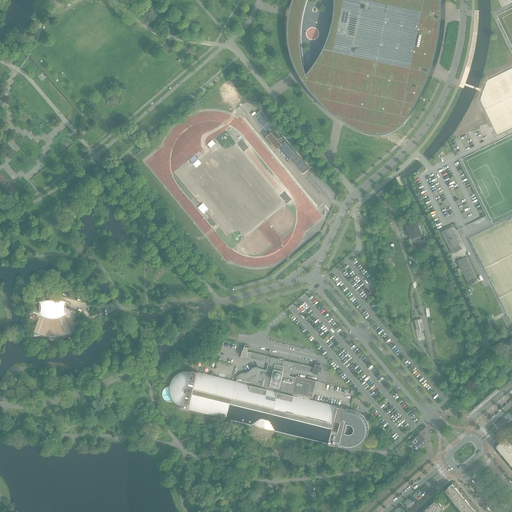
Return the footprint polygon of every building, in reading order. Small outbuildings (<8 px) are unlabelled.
[(288,20),(287,31),(288,45),(292,58),(296,70),(302,80),(310,90),(317,98),(325,107),(341,119),(347,122),(357,128),(364,131),(372,133),(381,133),(389,130),(396,127),(402,122),(407,114),(414,103),(419,93),(427,75),(430,66),(433,57),(436,47),(437,38),(439,27),(440,19),(441,9),(441,0),(440,0),(292,0),(290,8),(290,9),(288,17),(288,20)] [(261,110),(253,116),(254,116),(269,134),(267,137),(272,143),(273,141),(279,147),(279,146),(290,159),(289,159),(290,159),(295,165),(302,159),(281,134),(282,134),(277,128),(261,110)] [(421,235),(418,226),(418,225),(417,222),(407,225),(411,237),(415,235),(415,237),(421,235)] [(451,227),(441,232),(443,236),(452,254),(456,252),(456,251),(462,249),(459,243),(451,227)] [(428,246),(425,239),(417,242),(419,249),(428,246)] [(478,281),(466,256),(457,261),(469,285),(478,281)] [(53,293),(54,285),(41,284),(40,292),(41,292),(41,291),(52,292),(52,293),(53,293)] [(65,319),(64,317),(59,318),(54,319),(49,319),(44,318),(39,317),(38,319),(39,319),(32,336),(39,335),(49,336),(52,339),(55,336),(56,336),(63,335),(71,333),(65,319)] [(492,318),(487,321),(492,332),(498,329),(492,318)] [(416,320),(415,320),(417,332),(419,331),(420,331),(421,330),(423,330),(425,330),(422,319),(420,319),(419,319),(417,320),(416,320)] [(248,352),(248,351),(247,351),(248,348),(249,348),(249,346),(245,345),(244,345),(244,346),(243,349),(241,348),(240,352),(242,353),(240,358),(243,358),(244,356),(250,358),(251,352),(248,352)] [(169,386),(169,389),(169,392),(169,395),(170,397),(172,399),(173,401),(175,403),(177,405),(178,405),(180,406),(181,407),(182,407),(189,410),(189,409),(215,415),(226,418),(227,419),(252,425),(270,429),(274,430),(324,443),(330,444),(344,448),(347,448),(350,448),(352,448),(355,447),(357,446),(359,445),(361,444),(363,442),(365,440),(366,438),(367,435),(368,434),(368,433),(368,432),(368,429),(368,426),(368,424),(367,421),(366,419),(365,419),(365,418),(364,417),(365,416),(363,414),(362,415),(361,414),(360,413),(357,411),(354,410),(350,409),(345,408),(343,407),(339,406),(337,406),(337,407),(333,406),(310,400),(310,398),(312,398),(316,382),(297,377),(297,378),(289,376),(291,368),(293,369),(309,373),(318,375),(318,374),(319,371),(320,372),(321,368),(319,367),(320,365),(320,363),(316,362),(315,364),(314,368),(314,367),(314,368),(311,367),(294,363),(291,362),(284,360),(283,360),(283,361),(278,360),(279,359),(278,359),(269,357),(268,356),(266,362),(267,362),(268,362),(266,370),(258,368),(259,367),(257,367),(256,367),(254,367),(253,367),(252,368),(250,369),(249,370),(248,371),(247,372),(246,372),(244,373),(243,373),(241,373),(240,374),(239,374),(238,375),(237,377),(236,378),(236,380),(236,382),(235,382),(232,381),(230,380),(227,380),(224,379),(219,378),(213,376),(215,374),(212,371),(209,375),(198,372),(192,370),(191,371),(188,370),(186,371),(183,371),(180,372),(178,373),(176,375),(174,376),(172,379),(171,381),(170,383),(169,385),(169,386)] [(416,446),(423,440),(422,439),(423,438),(420,435),(418,437),(417,436),(410,441),(414,446),(415,445),(416,446)] [(511,454),(511,449),(509,446),(506,443),(507,442),(505,439),(496,446),(507,459),(511,454)] [(462,496),(457,490),(452,484),(444,490),(446,492),(452,500),(453,499),(455,502),(462,496)] [(467,511),(472,508),(467,502),(462,496),(455,502),(457,505),(462,511),(463,511),(467,511)] [(438,511),(443,508),(437,500),(426,509),(428,511),(438,511)]
